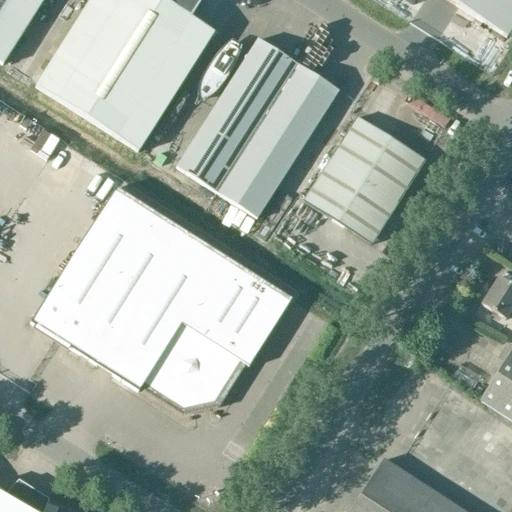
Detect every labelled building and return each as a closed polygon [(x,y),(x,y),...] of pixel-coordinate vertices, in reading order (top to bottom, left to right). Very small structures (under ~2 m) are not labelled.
[(0,0),(0,65),(32,85),(75,18),(47,0),(0,0)] [(91,0),(35,89),(137,154),(213,35),(189,20),(201,0),(91,0)] [(511,0),(443,0),(506,39),(511,29),(511,0)] [(214,38),(206,53),(220,61),(228,46),(214,38)] [(174,170),(214,196),(297,67),(256,41),(174,170)] [(214,196),(255,222),(337,93),(297,67),(214,196)] [(329,161),(397,205),(424,162),(356,119),(329,161)] [(397,205),(329,161),(302,204),(370,247),(397,205)] [(28,326),(136,394),(141,388),(182,414),(214,406),(240,365),(247,369),(290,302),(114,190),(28,326)] [(503,322),(508,314),(511,316),(511,289),(497,280),(480,307),(503,322)] [(511,350),(481,401),(511,421),(511,350)] [(457,511),(381,463),(349,511),(457,511)] [(0,511),(43,511),(47,503),(17,484),(4,498),(0,495),(0,511)]
